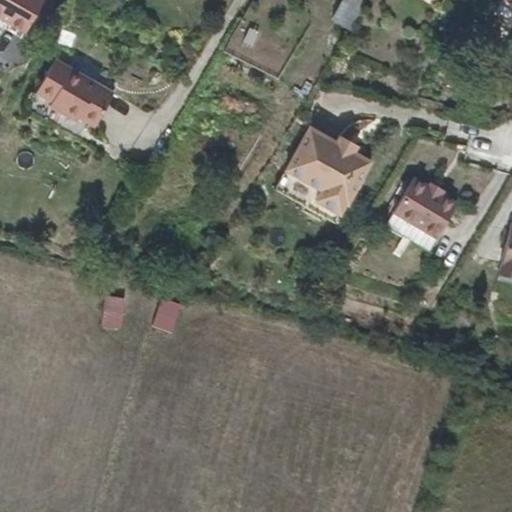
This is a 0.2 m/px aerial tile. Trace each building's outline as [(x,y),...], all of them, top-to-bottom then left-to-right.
[(44,0),(0,0),(0,17),(26,33),(44,0)] [(336,53),(366,1),(364,0),(345,0),(319,43),(336,53)] [(420,0),(441,12),(448,0),(420,0)] [(37,99),(100,123),(115,85),(52,60),(37,99)] [(354,160),(337,150),(310,135),(286,177),(319,196),(309,215),(334,232),(346,211),(349,211),(372,169),(354,160)] [(339,145),(337,150),(354,160),(357,156),(339,145)] [(319,196),(286,177),(275,198),(309,215),(319,196)] [(458,209),(447,202),(428,190),(413,181),(383,232),(427,258),(458,209)] [(428,190),(447,202),(450,196),(431,185),(428,190)] [(511,228),(510,228),(500,275),(511,279),(511,228)] [(511,279),(500,275),(498,284),(511,286),(511,279)] [(104,293),(99,324),(118,327),(123,296),(104,293)]
